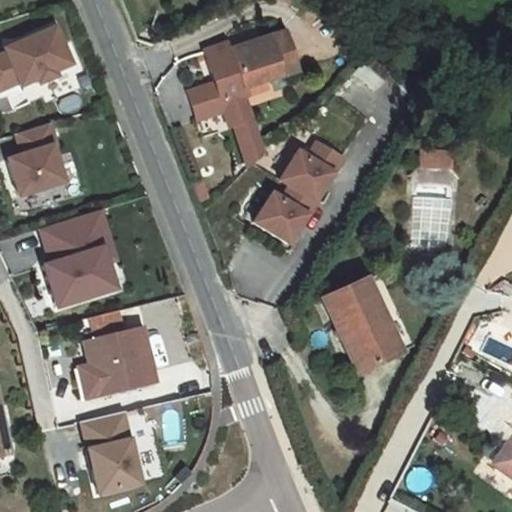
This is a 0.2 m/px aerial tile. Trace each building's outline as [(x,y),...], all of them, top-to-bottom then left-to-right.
[(70,65),(54,29),(5,49),(7,53),(0,55),(0,90),(19,82),(21,86),(37,79),(39,84),(55,77),(53,72),(70,65)] [(244,95),(242,87),(263,81),(296,71),(282,32),(206,57),(221,103),(244,95)] [(353,74),(372,91),(385,75),(366,59),(353,74)] [(263,81),(242,87),(244,95),(265,89),(263,81)] [(56,147),(49,124),(17,134),(23,155),(8,160),(20,197),(63,183),(52,148),(56,147)] [(342,160),(315,144),(305,159),(296,153),(279,181),(288,187),(280,201),(270,195),(253,223),(287,244),(304,217),(306,218),(315,202),(314,201),(330,174),(332,175),(342,160)] [(449,154),(418,153),(417,168),(448,169),(449,154)] [(454,188),(418,183),(409,244),(444,249),(454,188)] [(98,210),(39,229),(50,264),(43,266),(56,307),(113,289),(105,263),(100,249),(110,246),(98,210)] [(110,246),(100,249),(105,263),(114,260),(110,246)] [(378,275),(363,281),(396,354),(411,347),(378,275)] [(356,373),(396,354),(363,281),(322,300),(356,373)] [(101,317),(87,320),(91,339),(105,336),(101,317)] [(156,382),(143,328),(97,338),(102,362),(90,364),(98,396),(156,382)] [(102,362),(97,338),(85,341),(90,364),(102,362)] [(98,396),(90,364),(79,367),(82,380),(86,398),(98,396)] [(136,487),(119,415),(77,424),(95,497),(136,487)] [(511,474),(511,443),(497,464),(511,474)]
